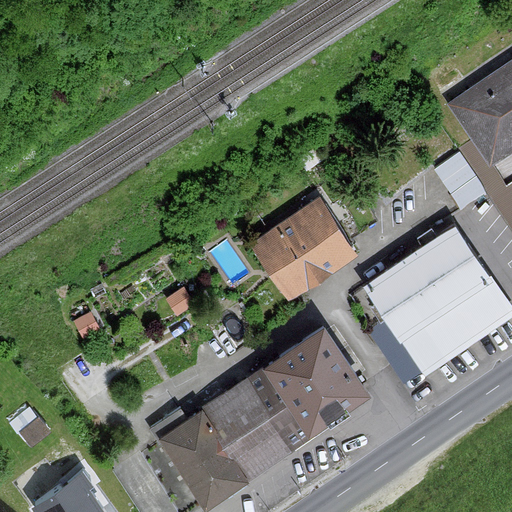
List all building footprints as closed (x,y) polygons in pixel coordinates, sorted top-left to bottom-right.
[(511,185),(511,64),(449,107),(479,152),(505,190),(511,185)] [(489,195),(511,230),(511,185),(505,190),(479,152),(474,155),(468,145),(458,152),(460,155),(435,172),(462,212),(489,195)] [(250,249),(288,305),(360,257),(322,201),(250,249)] [(511,320),(511,310),(456,230),(368,291),(429,378),(511,320)] [(166,296),(177,311),(195,298),(184,282),(166,296)] [(75,318),(83,334),(99,325),(91,309),(75,318)] [(165,439),(212,509),(375,399),(329,330),(165,439)] [(23,443),(46,435),(34,401),(11,409),(23,443)] [(35,511),(106,511),(81,477),(35,511)]
